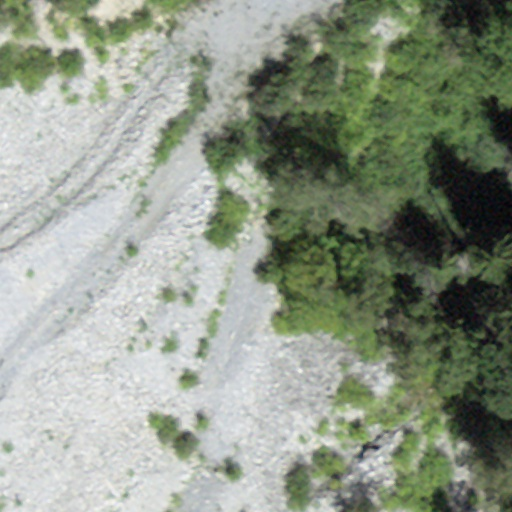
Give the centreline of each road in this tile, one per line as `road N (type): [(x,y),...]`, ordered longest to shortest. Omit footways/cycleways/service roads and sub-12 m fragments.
road 1 (track): [(81,511),(156,362),(221,137),(309,0)]
road 2 (track): [(258,79),(206,8),(0,230)]
road 3 (track): [(221,137),(38,336),(0,390)]
road 4 (track): [(146,511),(370,384)]
